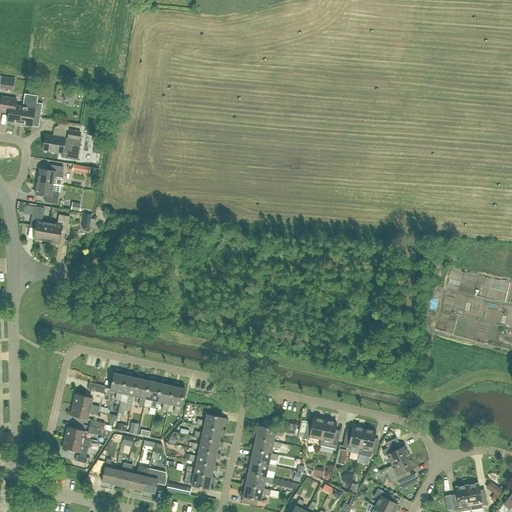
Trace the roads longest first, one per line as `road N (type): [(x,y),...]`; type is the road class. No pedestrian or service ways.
road 1 (residential): [(246,388),(78,348),(67,355),(35,490)]
road 2 (residential): [(35,490),(15,465),(5,198)]
road 3 (residential): [(440,460),(406,422),(246,388)]
road 4 (residential): [(220,511),(246,388)]
